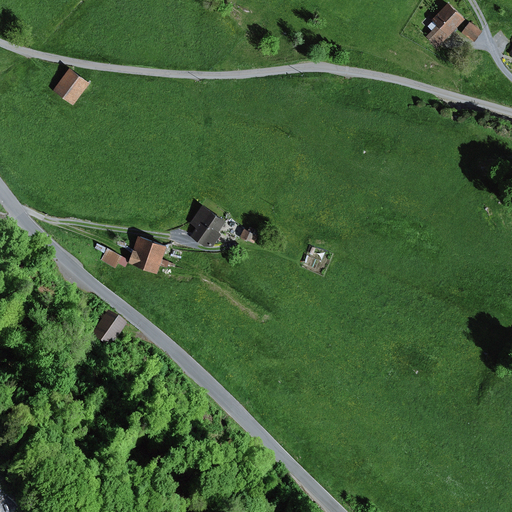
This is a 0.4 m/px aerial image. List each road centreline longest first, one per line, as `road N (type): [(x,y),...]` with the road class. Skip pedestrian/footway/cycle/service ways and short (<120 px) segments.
road 1 (residential): [(511,112),(317,66),(161,73),(44,57),(0,42)]
road 2 (tertiary): [(0,190),(40,238),(192,368),(338,511)]
road 3 (track): [(16,213),(166,235)]
